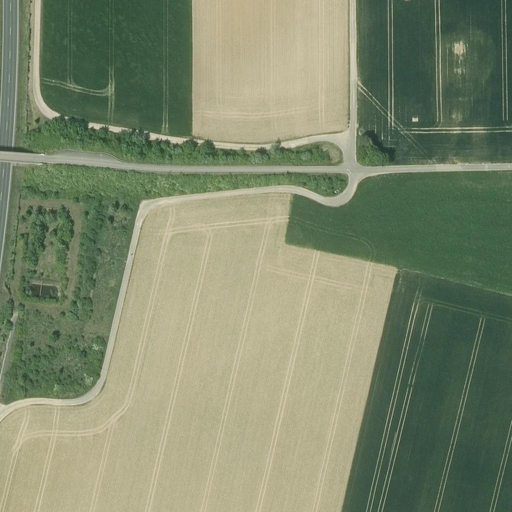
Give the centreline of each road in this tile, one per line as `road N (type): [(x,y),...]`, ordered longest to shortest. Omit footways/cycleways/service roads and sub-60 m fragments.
road 1 (track): [(354,170),(338,202),(281,187),(149,203),(97,393),(70,404),(0,406)]
road 2 (unclassified): [(511,167),(126,169),(0,158)]
road 3 (track): [(39,0),(38,88),(46,114),(59,122),(281,148),(352,134)]
road 4 (primary): [(0,224),(11,0)]
road 5 (track): [(354,170),(351,0)]
